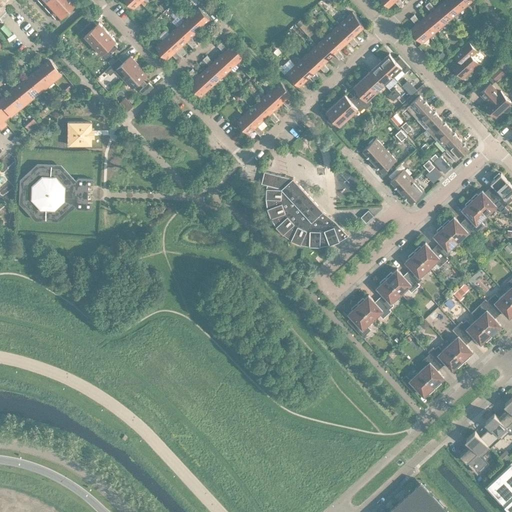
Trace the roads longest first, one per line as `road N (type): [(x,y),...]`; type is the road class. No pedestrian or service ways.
road 1 (unclassified): [(217,511),(118,409),(64,377),(0,357)]
road 2 (residential): [(395,206),(319,276),(334,293),(410,223)]
road 3 (residential): [(244,160),(385,31)]
road 4 (residential): [(494,146),(385,31)]
road 5 (primary): [(128,511),(63,460),(0,443)]
